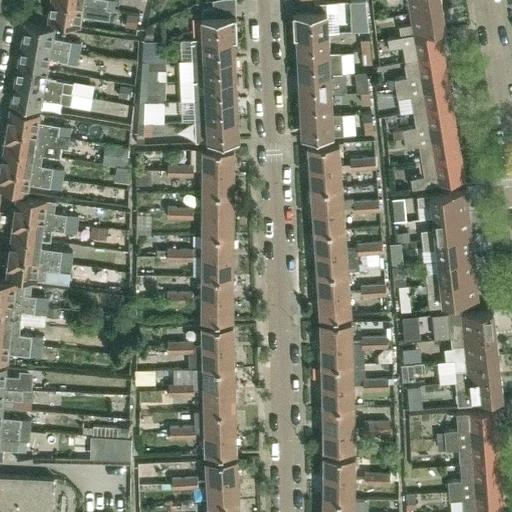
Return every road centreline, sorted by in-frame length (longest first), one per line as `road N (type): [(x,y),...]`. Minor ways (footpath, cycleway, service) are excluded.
road 1 (residential): [(263,0),(277,511)]
road 2 (residential): [(511,194),(480,0)]
